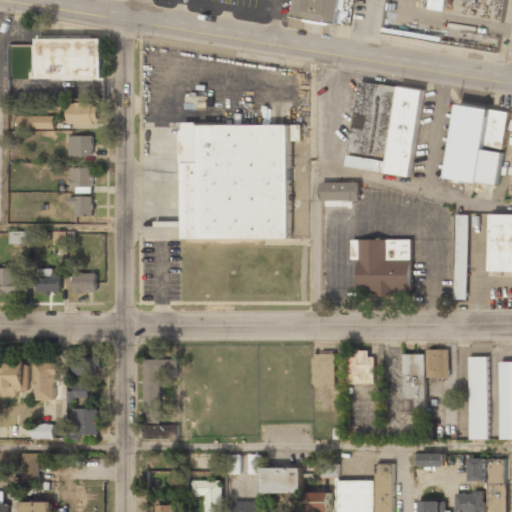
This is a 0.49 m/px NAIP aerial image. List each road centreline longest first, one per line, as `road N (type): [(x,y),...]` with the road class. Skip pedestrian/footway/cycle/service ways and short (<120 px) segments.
road 1 (residential): [(128,14),(124,511)]
road 2 (tertiary): [(511,80),(38,0)]
road 3 (residential): [(511,323),(123,328)]
road 4 (residential): [(123,328),(0,328)]
